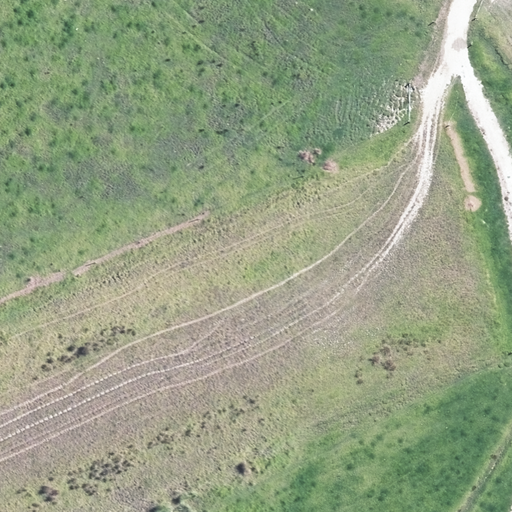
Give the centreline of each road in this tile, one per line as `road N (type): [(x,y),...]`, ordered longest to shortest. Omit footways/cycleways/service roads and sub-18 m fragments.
road 1 (track): [(273,351),(343,307),(397,241),(464,0)]
road 2 (track): [(511,209),(500,153),(453,37)]
